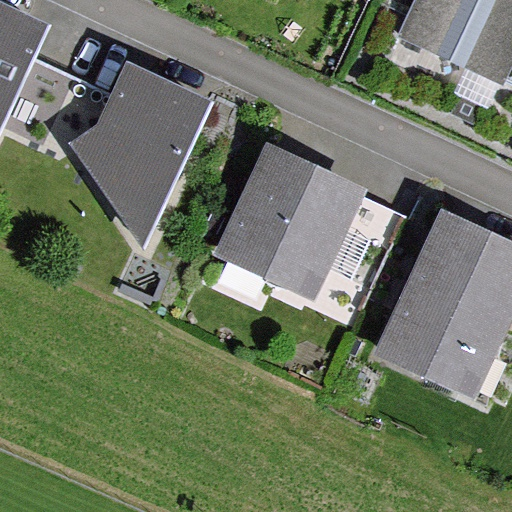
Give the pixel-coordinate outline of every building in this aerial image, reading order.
[(511,28),(511,0),(415,0),(393,53),(486,92),(511,28)] [(0,125),(46,25),(0,4),(0,125)] [(129,67),(101,127),(75,145),(144,240),(208,104),(129,67)] [(310,293),(357,192),(270,151),(223,252),(310,293)] [(476,399),(511,319),(511,244),(442,213),(378,354),(476,399)]
